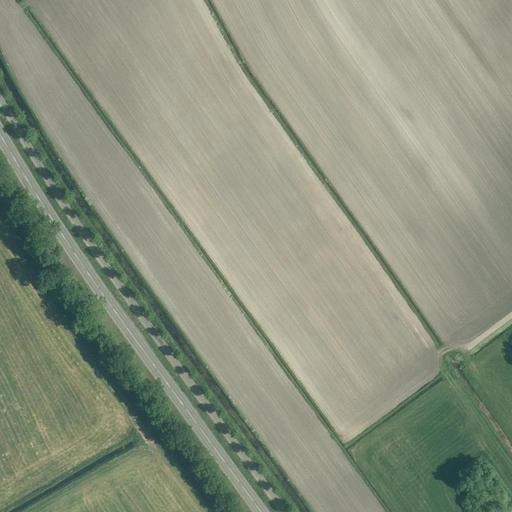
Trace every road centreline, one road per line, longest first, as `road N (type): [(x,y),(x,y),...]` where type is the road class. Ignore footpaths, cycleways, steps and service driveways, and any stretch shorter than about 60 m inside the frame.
road 1 (unclassified): [(284,511),(79,227),(0,97)]
road 2 (secondary): [(260,511),(81,262),(0,133)]
